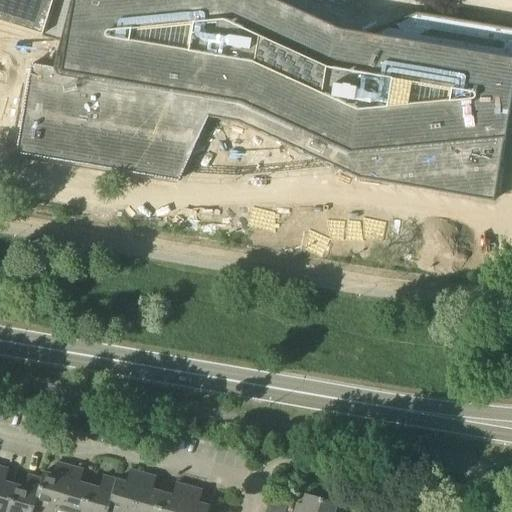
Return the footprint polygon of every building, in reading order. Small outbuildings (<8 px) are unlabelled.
[(0,0),(0,24),(65,44),(61,69),(31,64),(16,154),(179,182),(208,119),(235,123),(358,180),(493,203),(511,89),(511,30),(416,14),(367,36),(338,31),(270,0),(0,0)] [(56,511),(69,466),(57,463),(53,476),(43,473),(41,479),(35,505),(33,511),(56,511)] [(56,511),(81,511),(89,485),(80,483),(83,471),(69,466),(56,511)] [(0,511),(6,511),(14,485),(5,482),(8,470),(0,467),(0,511)] [(108,511),(131,511),(143,474),(130,470),(126,483),(116,480),(108,511)] [(156,511),(162,493),(152,491),(156,478),(143,474),(131,511),(156,511)] [(41,479),(28,476),(25,488),(14,485),(6,511),(33,511),(35,505),(41,479)] [(107,511),(108,511),(116,480),(103,476),(99,488),(89,485),(81,511),(107,511)] [(181,511),(189,487),(176,484),(172,496),(162,493),(156,511),(181,511)] [(189,487),(181,511),(207,511),(209,507),(199,504),(202,491),(189,487)] [(334,511),(337,504),(305,495),(302,505),(297,504),(294,511),(334,511)]
